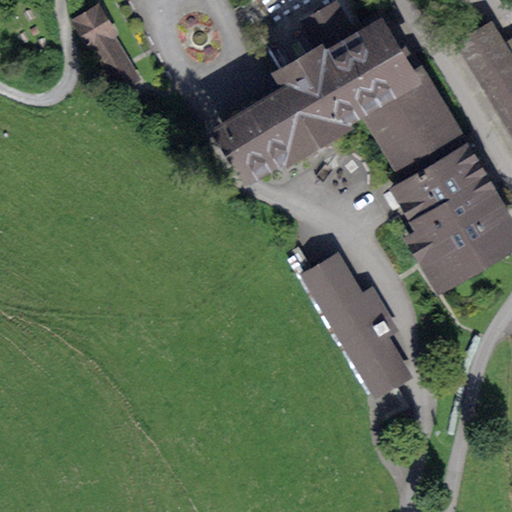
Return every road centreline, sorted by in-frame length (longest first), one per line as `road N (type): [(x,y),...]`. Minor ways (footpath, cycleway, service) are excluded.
road 1 (unclassified): [(445,511),(465,422),(511,289)]
road 2 (unclassified): [(511,156),(485,127),(407,0)]
road 3 (track): [(0,87),(43,100),(66,84),(59,0)]
